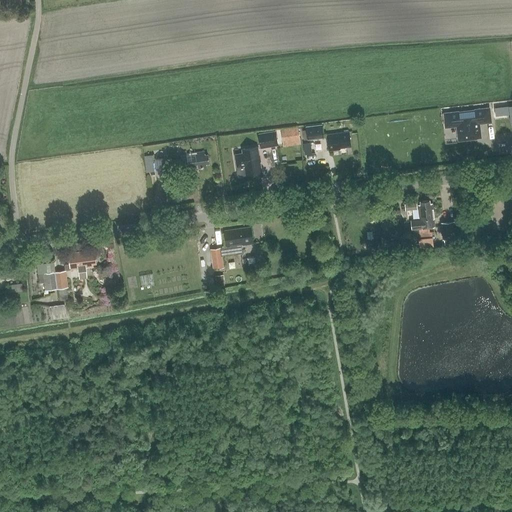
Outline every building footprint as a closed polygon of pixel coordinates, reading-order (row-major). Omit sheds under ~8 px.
[(491,122),(489,108),(476,110),(476,116),(457,118),(457,112),(444,113),(445,126),(457,125),(458,133),(457,133),(458,140),(466,139),(466,138),(480,137),(479,123),(491,122)] [(303,131),(304,140),(324,138),(322,125),(305,127),(306,131),(303,131)] [(298,128),(280,130),(282,142),(299,139),(298,128)] [(275,131),(258,134),(260,148),(278,145),(275,131)] [(329,151),(340,150),(340,148),(351,147),(349,133),(327,135),(329,151)] [(316,153),(314,143),(304,144),(305,155),(316,153)] [(262,173),(258,147),(242,150),(243,154),(235,155),(236,165),(244,164),(246,175),(262,173)] [(206,164),(209,164),(208,155),(205,156),(204,152),(182,155),(184,171),(203,168),(203,167),(206,167),(206,164)] [(157,174),(170,173),(168,157),(155,158),(157,174)] [(410,241),(431,239),(431,232),(429,232),(428,228),(435,228),(432,204),(430,204),(430,201),(420,202),(421,205),(418,205),(420,219),(410,220),(411,234),(409,234),(410,241)] [(442,239),(455,238),(456,238),(454,221),(440,222),(442,239)] [(212,269),(222,268),(221,257),(244,254),(243,245),(253,244),(251,227),(224,231),(227,247),(210,250),(212,269)] [(93,264),(96,263),(95,254),(92,255),(91,251),(68,254),(70,270),(78,269),(79,272),(86,271),(86,268),(93,267),(93,264)] [(66,270),(38,274),(40,283),(43,283),(44,291),(58,289),(66,287),(68,287),(66,270)] [(215,276),(216,286),(225,285),(223,275),(215,276)] [(66,287),(58,289),(60,301),(68,300),(66,287)] [(50,307),(52,320),(66,318),(64,304),(50,307)]
